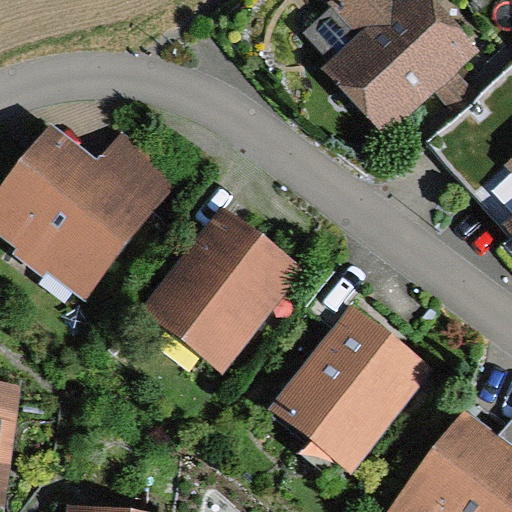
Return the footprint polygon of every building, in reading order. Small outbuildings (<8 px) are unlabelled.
[(325,73),(388,140),(436,95),(449,109),(471,89),(460,77),(481,58),(426,0),(338,0),(330,8),(333,11),(303,38),(330,68),(325,73)] [(0,203),(0,238),(88,301),(175,177),(120,138),(97,171),(47,137),(0,203)] [(511,225),(505,232),(511,239),(511,161),(503,169),(511,180),(511,225)] [(217,214),(142,320),(229,382),(305,276),(217,214)] [(429,376),(348,313),(268,416),(349,478),(429,376)] [(0,387),(0,511),(5,511),(22,390),(0,387)] [(511,511),(511,432),(502,446),(465,419),(395,511),(511,511)]
